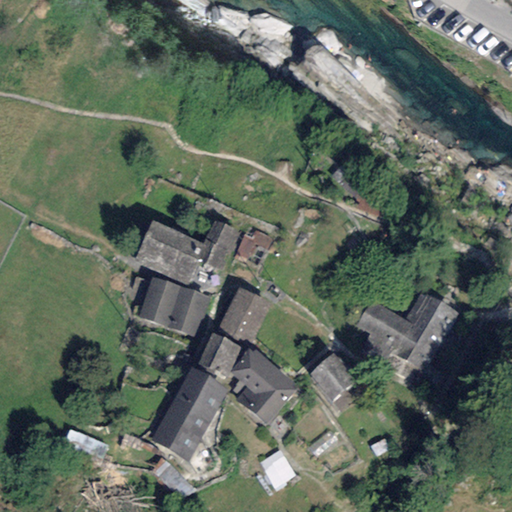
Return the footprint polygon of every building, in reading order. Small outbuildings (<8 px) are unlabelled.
[(214,226),(202,251),(197,267),(222,276),(237,236),(214,226)] [(197,267),(202,251),(153,228),(137,268),(189,288),(197,267)] [(208,303),(152,282),(138,317),(194,339),(208,303)] [(268,307),(240,293),(220,331),(248,345),(268,307)] [(422,374),(456,320),(423,300),(411,320),(381,301),(364,329),(395,348),(391,355),(422,374)] [(238,354),(212,340),(198,367),(224,380),(238,354)] [(296,392),(252,354),(230,378),(257,401),(247,412),(265,427),(296,392)] [(353,385),(332,361),(311,379),(332,404),(353,385)] [(228,396),(192,375),(152,444),(188,464),(228,396)] [(281,452),(260,463),(273,490),(294,479),(281,452)]
